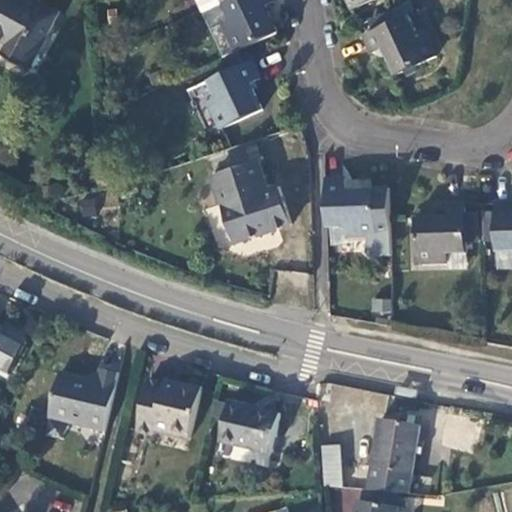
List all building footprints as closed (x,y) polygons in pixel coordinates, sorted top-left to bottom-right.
[(58,16),(28,0),(0,0),(0,40),(11,47),(6,58),(29,70),(52,27),(58,16)] [(236,52),(279,33),(265,5),(273,0),(231,0),(223,4),(230,20),(222,24),(236,52)] [(348,0),(353,9),(373,0),(348,0)] [(402,19),(396,7),(369,20),(375,31),(402,19)] [(408,17),(402,19),(375,31),(366,36),(373,52),(382,49),(396,77),(438,58),(424,29),(417,33),(408,17)] [(220,128),(261,109),(249,83),(258,78),(250,62),(208,81),(214,97),(208,101),(220,128)] [(259,162),(213,177),(234,242),(292,225),(280,187),(269,191),(259,162)] [(347,182),(327,181),(327,229),(331,229),(331,247),(345,247),(345,237),(377,236),(377,227),(377,189),(346,189),(347,182)] [(385,190),(377,189),(377,227),(386,228),(385,190)] [(511,203),(496,204),(496,253),(511,252),(511,203)] [(468,254),(466,206),(446,207),(446,217),(416,218),(418,263),(449,262),(449,255),(468,254)] [(29,345),(0,329),(0,370),(12,377),(29,345)] [(107,432),(121,372),(101,368),(98,382),(58,374),(50,413),(89,422),(89,428),(107,432)] [(201,393),(148,381),(138,431),(154,435),(156,431),(191,438),(201,393)] [(282,415),(230,403),(221,440),(272,452),(282,415)] [(325,412),(323,488),(349,490),(349,473),(339,473),(340,437),(346,437),(348,411),(325,412)] [(366,487),(408,495),(421,426),(380,419),(366,487)] [(411,511),(412,510),(358,500),(356,511),(411,511)]
